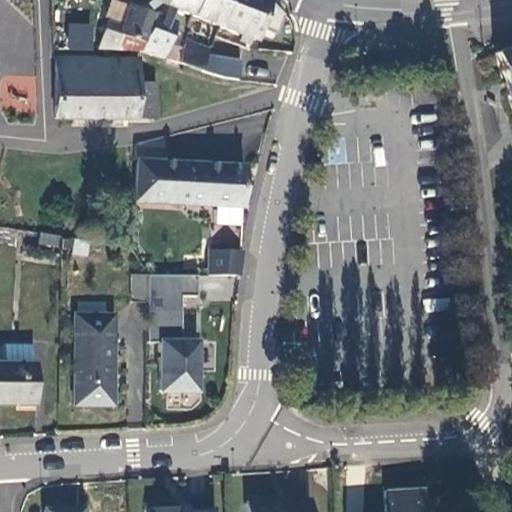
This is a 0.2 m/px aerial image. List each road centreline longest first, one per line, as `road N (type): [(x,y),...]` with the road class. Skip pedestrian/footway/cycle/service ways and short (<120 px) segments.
road 1 (residential): [(243,434),(255,410),(291,155),(334,2)]
road 2 (residential): [(486,427),(495,397),(456,6)]
road 3 (residential): [(0,463),(199,452),(243,434)]
road 4 (residential): [(243,434),(336,445),(449,441),(486,427)]
road 5 (tertiary): [(456,6),(334,2)]
